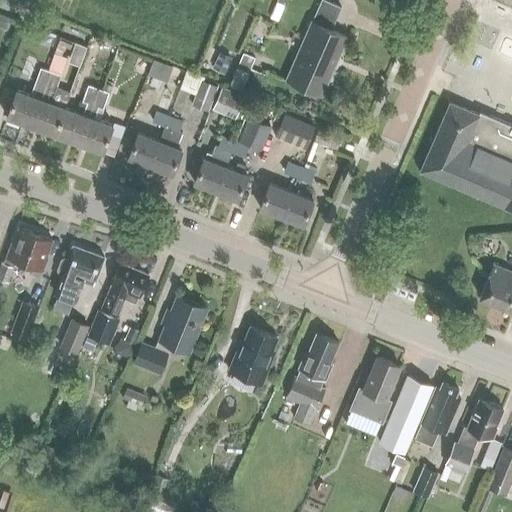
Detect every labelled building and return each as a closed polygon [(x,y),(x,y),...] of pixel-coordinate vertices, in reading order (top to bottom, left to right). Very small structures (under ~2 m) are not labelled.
[(340,7),(324,0),(320,0),(286,79),(321,94),(346,36),(331,30),(340,7)] [(11,18),(0,14),(0,26),(7,29),(11,18)] [(219,52),(212,68),(224,73),(231,57),(219,52)] [(165,81),(170,68),(171,65),(152,58),(146,74),(165,81)] [(229,84),(240,88),(247,72),(236,67),(229,84)] [(6,117),(30,126),(50,72),(40,68),(30,94),(16,89),(6,117)] [(55,88),(60,75),(50,72),(30,126),(54,134),(64,107),(69,93),(55,88)] [(207,110),(216,86),(200,80),(191,104),(207,110)] [(78,143),(88,115),(92,105),(98,89),(87,85),(82,101),(80,100),(77,111),(64,107),(54,134),(78,143)] [(243,95),(220,86),(210,109),(234,119),(243,95)] [(108,92),(98,89),(92,105),(102,108),(108,92)] [(419,170),(418,172),(420,172),(420,170),(511,209),(511,124),(479,111),(478,114),(473,112),(448,101),(419,170)] [(168,116),(155,111),(152,120),(164,125),(168,116)] [(284,114),(275,136),(305,148),(314,126),(284,114)] [(102,152),(112,124),(88,115),(78,143),(102,152)] [(164,125),(158,140),(149,165),(171,174),(181,149),(175,147),(181,131),(178,130),(181,121),(168,116),(164,125)] [(247,117),(238,141),(261,150),(270,126),(247,117)] [(336,149),(341,136),(318,127),(313,141),(336,149)] [(149,165),(158,140),(137,132),(128,157),(149,165)] [(225,166),(230,151),(234,142),(221,137),(217,146),(214,144),(208,160),(203,157),(193,183),(215,191),(225,166)] [(234,142),(230,151),(243,156),(247,147),(234,142)] [(283,171),(296,176),(300,166),(286,161),(283,171)] [(237,199),(246,174),(242,173),(245,165),(236,162),(233,169),(225,166),(215,191),(237,199)] [(313,171),(300,166),(296,176),(310,181),(313,171)] [(290,191),(269,183),(259,208),(281,216),(290,191)] [(312,200),(290,191),(281,216),(302,225),(312,200)] [(14,260),(23,263),(35,233),(19,227),(13,243),(11,242),(3,262),(1,262),(0,264),(0,278),(7,281),(14,260)] [(45,255),(51,239),(35,233),(23,263),(32,267),(30,273),(39,276),(47,255),(45,255)] [(95,278),(103,256),(72,245),(67,259),(63,258),(60,259),(56,269),(58,272),(61,273),(54,294),(75,301),(83,281),(92,284),(95,278)] [(139,295),(147,274),(120,262),(111,283),(101,306),(117,313),(123,298),(135,303),(138,294),(139,295)] [(511,271),(492,264),(478,297),(511,310),(511,308),(511,271)] [(159,339),(162,340),(159,349),(142,342),(134,362),(160,373),(171,344),(190,351),(206,308),(176,296),(172,306),(174,309),(173,313),(166,310),(162,323),(165,325),(159,339)] [(35,309),(20,303),(9,333),(24,339),(35,309)] [(119,319),(109,315),(96,310),(87,332),(100,337),(110,341),(119,319)] [(76,353),(88,325),(70,318),(58,346),(76,353)] [(235,351),(228,370),(261,383),(274,351),(271,350),(277,337),(249,326),(238,352),(235,351)] [(131,327),(125,341),(135,345),(140,331),(131,327)] [(309,424),(315,409),(316,409),(325,388),(319,385),(322,378),(324,379),(331,362),(329,361),(337,342),(316,332),(307,352),(305,351),(298,368),(300,369),(297,376),(294,375),(285,396),(286,396),(285,400),(290,403),(292,399),(300,402),(293,417),(309,424)] [(358,387),(349,409),(381,422),(390,400),(385,398),(399,365),(376,356),(363,389),(358,387)] [(55,371),(50,383),(58,387),(63,374),(55,371)] [(379,442),(403,452),(431,384),(408,375),(379,442)] [(455,395),(458,388),(442,381),(439,388),(435,386),(413,439),(431,446),(438,431),(445,434),(460,398),(455,395)] [(141,406),(145,396),(125,388),(121,398),(141,406)] [(496,427),(495,427),(502,410),(499,408),(498,406),(491,403),(488,404),(478,399),(466,429),(463,427),(457,442),(454,441),(444,464),(463,471),(472,449),(479,434),(491,439),(496,427)] [(42,443),(33,465),(53,473),(57,462),(52,460),(56,448),(42,443)] [(505,495),(511,477),(511,449),(504,446),(487,487),(505,495)] [(427,495),(436,472),(424,467),(414,489),(427,495)] [(170,511),(178,495),(164,489),(168,479),(155,474),(140,511),(170,511)]
